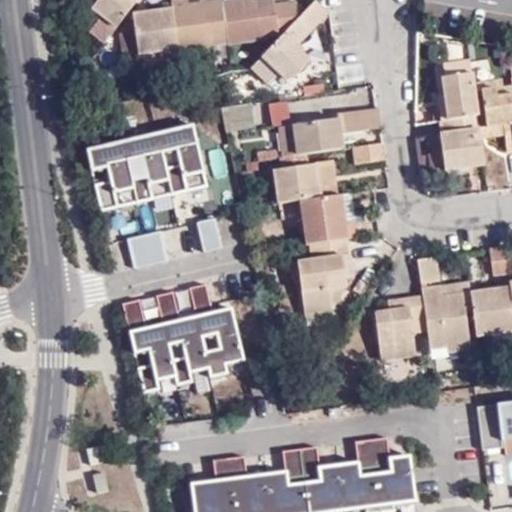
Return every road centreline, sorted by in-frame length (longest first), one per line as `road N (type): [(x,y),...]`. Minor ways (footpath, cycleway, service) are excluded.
road 1 (residential): [(12,0),(54,359),(49,445),(33,511)]
road 2 (unclassified): [(391,0),(409,204),(428,220),(511,207)]
